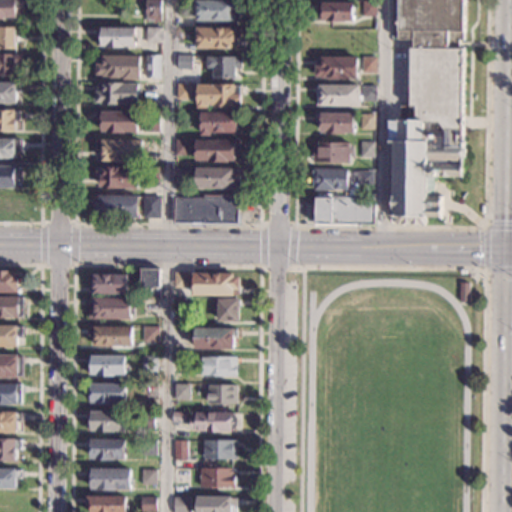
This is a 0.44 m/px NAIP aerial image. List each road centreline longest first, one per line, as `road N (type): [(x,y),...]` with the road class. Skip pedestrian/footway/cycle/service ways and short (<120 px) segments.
road 1 (residential): [(61,0),(56,511)]
road 2 (secondary): [(0,243),(501,251)]
road 3 (residential): [(277,511),(278,248)]
road 4 (secondary): [(501,251),(498,511)]
road 5 (residential): [(278,248),(279,0)]
road 6 (secondary): [(503,0),(502,151)]
